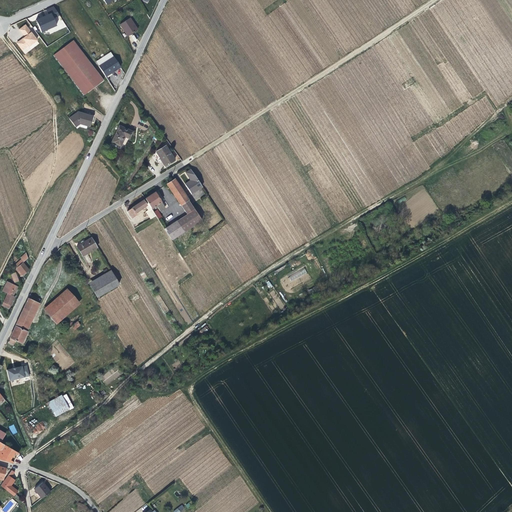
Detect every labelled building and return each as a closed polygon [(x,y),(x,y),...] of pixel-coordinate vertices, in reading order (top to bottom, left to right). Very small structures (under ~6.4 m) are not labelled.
[(36,19),(42,33),(58,26),(54,18),(59,16),(55,5),(42,11),(44,16),(36,19)] [(58,27),(61,25),(62,28),(65,27),(61,16),(55,18),(58,27)] [(128,37),(138,31),(130,19),(120,25),(128,37)] [(25,54),(40,43),(26,24),(19,29),(24,37),(16,42),(25,54)] [(73,41),(53,55),(84,96),(103,81),(73,41)] [(96,61),(106,77),(121,68),(111,51),(96,61)] [(93,120),(78,112),(69,119),(75,127),(80,123),(89,128),(93,120)] [(129,131),(117,125),(109,140),(118,144),(122,136),(126,137),(129,131)] [(162,167),(171,161),(163,147),(153,153),(162,167)] [(200,187),(188,170),(184,173),(189,181),(183,185),(189,194),(200,187)] [(200,220),(187,201),(173,180),(166,185),(185,214),(175,221),(182,232),(200,220)] [(153,193),(143,199),(150,209),(154,206),(158,212),(163,208),(153,193)] [(154,216),(150,209),(143,199),(129,208),(128,206),(125,208),(126,210),(125,211),(130,218),(135,215),(134,213),(144,206),(148,213),(146,214),(149,219),(154,216)] [(182,232),(175,221),(163,229),(170,241),(182,232)] [(81,257),(96,248),(90,238),(75,247),(81,257)] [(20,263),(26,258),(24,253),(18,258),(19,259),(12,266),(20,276),(26,270),(20,263)] [(291,281),(307,272),(304,267),(289,276),(291,281)] [(94,298),(117,285),(109,271),(86,284),(94,298)] [(16,272),(11,274),(14,283),(19,281),(16,272)] [(87,296),(74,280),(41,309),(43,312),(49,308),(58,318),(52,323),(54,325),(87,296)] [(5,282),(0,291),(5,294),(10,297),(15,287),(5,282)] [(10,297),(5,294),(0,304),(0,305),(7,309),(12,298),(10,297)] [(37,300),(28,295),(5,343),(10,345),(12,340),(19,344),(24,332),(22,331),(37,300)] [(58,318),(49,308),(43,312),(52,323),(58,318)] [(72,331),(78,326),(75,322),(69,327),(72,331)] [(9,365),(3,366),(6,377),(26,372),(24,362),(19,363),(13,364),(14,365),(9,366),(9,365)] [(107,385),(121,374),(115,366),(101,377),(107,385)] [(64,406),(59,396),(46,403),(51,413),(64,406)] [(0,460),(11,463),(16,454),(1,445),(0,446),(0,460)] [(13,473),(9,470),(0,482),(0,487),(12,497),(16,492),(9,486),(13,480),(9,477),(13,473)] [(40,499),(48,493),(40,483),(32,490),(40,499)]
